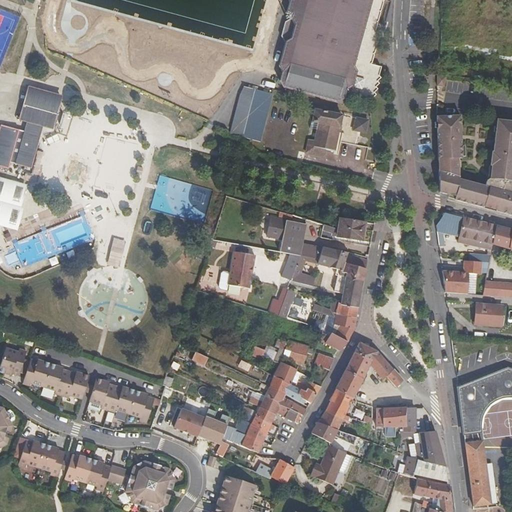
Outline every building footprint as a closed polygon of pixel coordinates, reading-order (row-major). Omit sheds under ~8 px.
[(379,78),(378,76),(381,67),(369,64),(377,33),(375,32),(383,0),(288,0),(286,11),(291,13),(290,18),(292,23),(287,37),(283,40),(275,65),(279,73),(339,88),(337,93),(369,102),(371,102),(371,101),(372,98),(373,96),(375,94),(374,93),(376,88),(375,87),(378,83),(377,82),(379,78)] [(444,76),(436,75),(436,85),(442,86),(444,76)] [(237,94),(224,133),(236,138),(253,91),(254,90),(243,86),(237,94)] [(40,127),(53,130),(62,98),(28,88),(19,121),(27,123),(24,133),(1,126),(0,128),(0,166),(8,169),(10,163),(29,169),(40,127)] [(309,128),(316,130),(314,141),(313,147),(326,150),(333,151),(340,115),(313,110),(309,128)] [(459,114),(437,115),(438,157),(456,157),(462,157),(461,138),(452,138),(452,134),(460,134),(459,114)] [(508,146),(493,144),(492,150),(490,150),(490,164),(491,164),(491,169),(497,171),(497,172),(511,176),(511,174),(511,119),(496,118),(494,137),(509,140),(508,146)] [(509,140),(494,137),(493,144),(508,146),(509,140)] [(307,140),(305,152),(312,154),(313,147),(314,141),(307,140)] [(312,154),(324,156),(326,150),(313,147),(312,154)] [(439,192),(457,197),(462,178),(459,178),(456,157),(438,157),(439,192)] [(497,171),(491,169),(490,176),(511,180),(511,176),(497,172),(497,171)] [(27,184),(0,176),(0,200),(21,206),(27,184)] [(487,179),(486,184),(490,185),(503,188),(510,190),(511,180),(490,176),(490,178),(487,179)] [(486,203),(490,185),(486,184),(462,178),(457,197),(456,201),(484,208),(486,203)] [(503,188),(490,185),(486,203),(499,207),(500,203),(503,188)] [(511,215),(511,205),(510,190),(503,188),(500,203),(506,205),(503,213),(511,215)] [(499,207),(498,212),(503,213),(506,205),(500,203),(499,207)] [(445,213),(435,227),(436,231),(459,237),(492,245),(496,226),(445,213)] [(289,254),(299,256),(312,258),(321,260),(323,251),(301,246),(305,225),(271,218),(267,237),(282,240),(280,252),(289,254)] [(340,219),(339,219),(337,230),(337,237),(361,241),(364,223),(340,219)] [(337,237),(337,230),(324,226),(322,232),(332,234),(332,236),(337,237)] [(511,249),(511,230),(496,226),(492,245),(511,249)] [(458,241),(491,250),(492,245),(459,237),(458,241)] [(338,273),(344,274),(347,256),(348,253),(323,248),(323,251),(321,260),(312,258),(310,263),(318,265),(319,263),(326,265),(326,267),(339,271),(338,273)] [(227,285),(248,289),(255,256),(234,252),(227,285)] [(280,277),(290,282),(291,278),(299,256),(289,254),(280,277)] [(297,280),(304,262),(310,263),(312,258),(299,256),(291,278),(297,280)] [(367,260),(347,256),(344,274),(363,279),(367,260)] [(443,286),(444,293),(457,294),(467,294),(468,273),(480,274),(481,262),(463,261),(463,273),(441,272),(443,286)] [(363,279),(344,274),(338,273),(334,292),(342,295),(340,304),(358,308),(363,279)] [(287,290),(284,298),(281,305),(287,306),(293,292),(287,290)] [(277,317),(281,305),(284,298),(280,297),(278,303),(273,301),(269,314),(277,317)] [(336,315),(356,319),(358,308),(340,304),(338,303),(336,315)] [(501,325),(502,306),(476,304),(475,323),(501,325)] [(354,328),(356,319),(336,315),(335,318),(331,331),(348,340),(354,328)] [(331,331),(330,334),(346,343),(348,340),(331,331)] [(330,334),(329,337),(319,334),(317,341),(339,351),(346,343),(330,334)] [(286,344),(278,341),(275,348),(278,350),(273,362),(279,365),(282,357),(288,359),(287,361),(303,366),(306,355),(308,355),(309,355),(310,353),(311,352),(307,350),(308,348),(286,342),(286,344)] [(349,362),(368,368),(369,365),(376,352),(358,343),(349,362)] [(254,347),(251,356),(260,359),(263,350),(254,347)] [(5,369),(12,371),(11,374),(17,376),(25,352),(17,349),(16,353),(4,348),(0,360),(0,372),(3,373),(5,369)] [(376,352),(369,365),(384,380),(387,376),(393,370),(376,352)] [(203,365),(206,358),(195,353),(192,360),(203,365)] [(314,365),(329,370),(334,359),(318,354),(314,365)] [(30,383),(41,387),(48,364),(43,362),(41,366),(35,364),(36,361),(29,359),(20,384),(29,387),(30,383)] [(368,368),(349,362),(345,370),(362,380),(368,368)] [(53,394),(59,396),(68,371),(61,369),(60,372),(54,370),(56,366),(48,364),(41,387),(54,391),(53,394)] [(279,365),(273,377),(304,393),(307,388),(299,385),(298,386),(295,385),(290,382),(295,373),(295,372),(279,365)] [(511,370),(508,369),(502,370),(489,375),(498,395),(502,394),(503,394),(507,394),(511,394),(511,393),(511,370)] [(335,390),(353,399),(362,380),(345,370),(335,390)] [(395,386),(402,381),(393,370),(387,376),(395,386)] [(74,376),(74,373),(68,371),(59,396),(67,398),(68,395),(81,400),(89,376),(81,374),(80,378),(74,376)] [(295,385),(299,375),(295,373),(290,382),(295,385)] [(270,384),(273,377),(269,374),(265,381),(270,384)] [(464,443),(479,441),(475,429),(476,425),(476,419),(480,409),(483,405),(485,402),(488,400),(490,399),(493,397),(496,395),(498,395),(489,375),(457,388),(458,396),(464,443)] [(162,385),(164,386),(169,388),(172,380),(164,376),(162,385)] [(307,388),(304,393),(273,377),(270,384),(268,387),(284,395),(286,393),(303,402),(304,401),(310,404),(320,388),(310,383),(307,388)] [(106,411),(114,386),(108,384),(107,387),(100,385),(102,380),(96,378),(88,402),(100,406),(99,409),(106,411)] [(115,410),(127,414),(134,391),(127,389),(126,393),(120,391),(121,388),(114,386),(106,411),(114,413),(115,410)] [(267,390),(264,398),(288,410),(300,415),(302,416),(306,410),(283,399),(284,395),(268,387),(267,390)] [(343,417),(352,401),(353,399),(335,390),(329,401),(330,402),(337,405),(333,415),(342,419),(342,420),(347,422),(348,420),(343,417)] [(139,397),(140,393),(134,391),(127,414),(139,418),(138,421),(145,423),(153,398),(146,396),(145,399),(139,397)] [(163,392),(161,399),(168,402),(171,395),(163,392)] [(251,405),(258,408),(275,416),(276,413),(285,418),(288,410),(264,398),(260,405),(253,401),(251,405)] [(234,413),(240,414),(242,409),(243,405),(232,400),(228,410),(234,413)] [(330,402),(325,411),(333,415),(337,405),(330,402)] [(254,418),(271,424),(275,416),(258,408),(254,418)] [(398,426),(405,426),(405,409),(404,408),(376,409),(376,428),(394,428),(394,426),(398,426)] [(414,426),(414,408),(405,409),(405,426),(414,426)] [(173,428),(197,438),(205,419),(181,409),(173,428)] [(288,410),(285,418),(297,424),(300,415),(288,410)] [(0,448),(1,448),(4,438),(2,437),(3,432),(6,433),(9,422),(4,413),(0,411),(0,448)] [(325,411),(317,422),(331,428),(337,430),(339,425),(342,420),(342,419),(333,415),(325,411)] [(250,426),(254,418),(253,418),(247,416),(245,421),(248,422),(247,425),(250,426)] [(271,424),(254,418),(250,426),(267,433),(271,424)] [(325,441),(331,428),(317,422),(311,434),(325,441)] [(267,433),(250,426),(247,434),(263,441),(264,441),(267,433)] [(224,436),(230,439),(233,433),(226,431),(224,436)] [(417,460),(444,467),(435,432),(419,433),(421,444),(415,445),(417,460)] [(229,443),(257,453),(263,441),(247,434),(245,438),(233,433),(230,439),(229,443)] [(37,469),(44,445),(39,443),(37,448),(31,445),(32,443),(25,440),(17,465),(25,468),(26,465),(37,469)] [(196,440),(193,447),(209,454),(212,447),(196,440)] [(479,441),(464,443),(473,507),(497,505),(493,473),(486,474),(485,466),(481,441),(479,441)] [(221,442),(215,456),(218,457),(222,459),(228,445),(221,442)] [(51,447),(44,445),(37,469),(49,473),(49,475),(56,478),(64,453),(57,451),(56,453),(50,451),(51,447)] [(351,455),(328,446),(320,466),(315,464),(310,476),(332,485),(337,471),(343,473),(351,455)] [(215,456),(210,454),(206,467),(211,469),(215,456)] [(71,479),(83,483),(90,460),(84,458),(83,462),(77,460),(77,457),(71,455),(63,480),(71,482),(71,479)] [(406,473),(413,474),(416,459),(410,457),(406,473)] [(444,467),(417,460),(416,459),(413,474),(447,482),(445,471),(444,467)] [(101,492),(105,481),(109,467),(103,465),(102,468),(95,466),(97,462),(90,460),(83,483),(95,487),(94,490),(101,492)] [(279,460),(271,477),(283,482),(285,483),(288,476),(294,468),(293,467),(279,460)] [(147,482),(164,487),(171,489),(174,480),(168,469),(143,461),(132,467),(124,492),(130,503),(155,510),(166,504),(169,496),(163,493),(146,487),(147,482)] [(124,471),(109,465),(109,467),(105,481),(120,485),(124,471)] [(431,510),(438,511),(450,511),(447,486),(417,480),(412,478),(399,473),(396,481),(415,488),(413,496),(437,500),(437,504),(433,503),(431,510)] [(215,511),(226,477),(224,476),(218,496),(212,511),(215,511)] [(245,511),(254,486),(226,477),(215,511),(245,511)] [(146,487),(163,493),(164,487),(147,482),(146,487)] [(330,503),(336,505),(339,495),(335,493),(330,503)]
